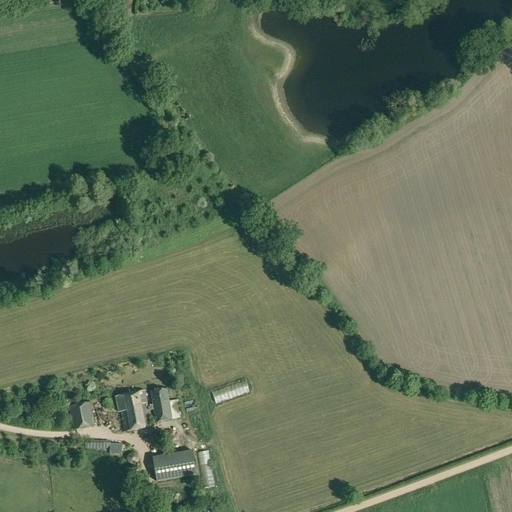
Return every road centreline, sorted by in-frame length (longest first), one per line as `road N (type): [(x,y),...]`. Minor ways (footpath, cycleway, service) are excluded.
road 1 (track): [(0,426),(129,438),(148,511)]
road 2 (track): [(341,511),(511,449)]
